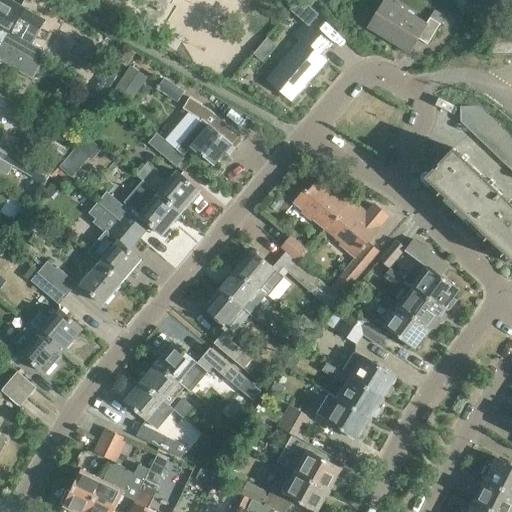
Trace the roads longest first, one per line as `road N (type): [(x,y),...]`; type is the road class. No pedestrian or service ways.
road 1 (residential): [(16,511),(90,393),(305,137)]
road 2 (residential): [(502,296),(478,316),(357,511)]
road 3 (residential): [(428,511),(511,361)]
road 4 (residential): [(502,296),(390,187)]
road 5 (residential): [(416,86),(360,70),(305,137)]
